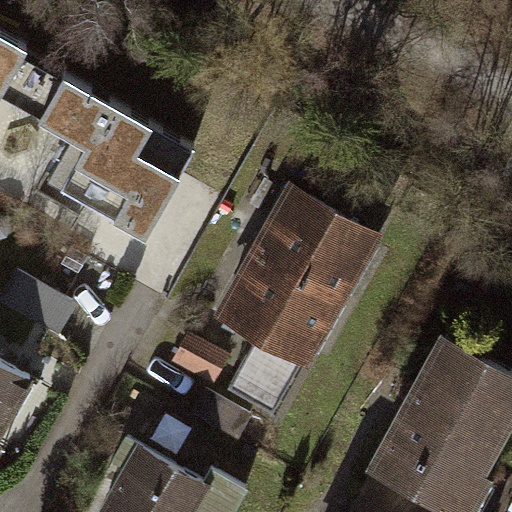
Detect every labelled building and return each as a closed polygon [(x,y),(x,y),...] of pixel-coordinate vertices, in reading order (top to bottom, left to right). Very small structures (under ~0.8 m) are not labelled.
[(27,39),(0,24),(0,88),(1,86),(42,109),(40,112),(86,138),(62,181),(146,229),(196,142),(64,67),(63,69),(23,46),(27,39)] [(340,292),(374,231),(294,186),(260,246),(340,292)] [(273,409),(340,292),(260,246),(225,307),(262,328),(230,385),(273,409)] [(73,299),(18,268),(2,297),(57,328),(73,299)] [(511,371),(439,330),(367,458),(448,502),(511,387),(511,371)] [(179,356),(214,375),(226,352),(191,333),(179,356)] [(0,427),(30,373),(0,355),(0,427)] [(252,412),(207,387),(194,409),(239,434),(252,412)] [(95,506),(105,511),(222,511),(231,497),(121,434),(108,458),(119,465),(95,506)]
